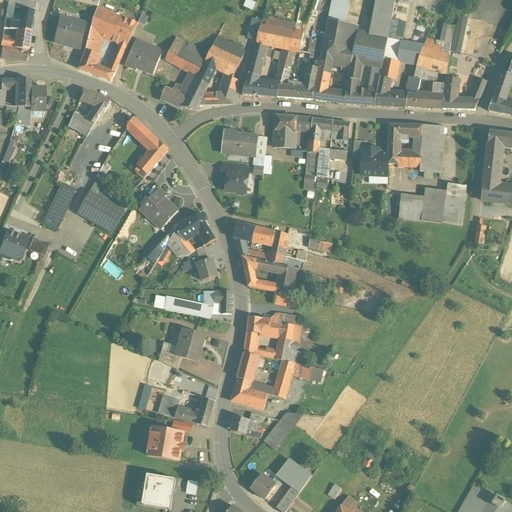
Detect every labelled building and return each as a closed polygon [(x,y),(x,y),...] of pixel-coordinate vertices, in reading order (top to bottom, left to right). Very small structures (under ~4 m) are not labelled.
[(36,3),(21,0),(8,0),(7,7),(12,8),(21,10),(35,12),(36,3)] [(255,1),(251,0),(246,0),(244,7),(252,10),(255,1)] [(331,0),(330,6),(328,21),(341,24),(345,0),(331,0)] [(376,0),(369,36),(388,40),(391,22),(395,0),(376,0)] [(318,19),(328,21),(330,6),(320,5),(318,19)] [(122,46),(127,47),(137,24),(98,8),(95,18),(93,22),(94,22),(91,33),(90,34),(103,38),(122,46)] [(35,12),(21,10),(17,31),(31,33),(33,19),(35,12)] [(143,12),(139,24),(145,26),(149,15),(143,12)] [(95,18),(88,16),(86,24),(87,24),(85,32),(91,33),(94,22),(93,22),(95,18)] [(294,31),(296,23),(263,16),(261,27),(294,34),(294,31)] [(468,18),(459,16),(451,52),(460,54),(468,18)] [(86,24),(60,17),(54,43),(80,49),(85,32),(87,24),(86,24)] [(320,65),(319,66),(331,65),(350,69),(351,63),(353,50),(354,50),(357,34),(358,27),(341,24),(328,21),(326,28),(325,36),(321,57),(320,65)] [(296,23),(294,31),(325,36),(326,28),(296,22),(296,23)] [(404,24),(391,22),(388,40),(401,42),(404,24)] [(454,28),(442,25),(439,42),(451,45),(454,28)] [(226,26),(220,36),(227,40),(232,30),(226,26)] [(258,38),(256,44),(267,46),(284,50),(289,51),(290,51),(294,34),(261,27),(258,38)] [(31,33),(17,31),(16,41),(2,38),(0,47),(28,52),(31,33)] [(294,31),(294,34),(290,51),(295,52),(311,55),(321,57),(325,36),(294,31)] [(103,38),(90,34),(87,48),(86,50),(87,51),(97,55),(103,38)] [(369,36),(357,34),(354,50),(353,50),(351,63),(360,65),(373,68),(368,89),(378,90),(382,70),(383,62),(388,40),(369,36)] [(248,48),(255,50),(256,44),(258,38),(251,36),(248,48)] [(212,48),(223,53),(229,42),(218,37),(212,48)] [(439,42),(427,39),(424,47),(423,49),(449,57),(451,47),(451,45),(439,42)] [(175,40),(173,44),(206,61),(209,55),(194,47),(193,50),(175,40)] [(401,42),(388,40),(383,62),(399,65),(417,67),(423,49),(424,47),(401,42)] [(162,52),(136,41),(126,67),(137,71),(138,69),(153,75),(162,52)] [(229,42),(223,53),(228,55),(234,45),(229,42)] [(190,72),(198,77),(205,63),(206,61),(173,44),(166,60),(190,72)] [(267,46),(256,44),(255,50),(248,75),(257,77),(261,64),(263,63),(267,46)] [(245,52),(234,45),(228,55),(241,61),(245,52)] [(127,47),(122,46),(118,57),(121,58),(122,59),(127,47)] [(206,61),(205,63),(215,68),(226,73),(234,77),(241,61),(228,55),(223,53),(212,48),(209,55),(206,61)] [(28,52),(2,49),(1,58),(26,61),(28,52)] [(449,57),(423,49),(417,67),(429,71),(447,75),(448,67),(449,58),(449,57)] [(274,86),(273,85),(271,87),(270,99),(277,99),(277,98),(280,86),(285,64),(286,64),(289,51),(284,50),(274,86)] [(97,55),(87,51),(79,70),(99,77),(102,70),(95,67),(99,56),(97,55)] [(285,64),(280,86),(277,98),(286,99),(286,87),(295,52),(290,51),(289,51),(286,64),(285,64)] [(321,57),(311,55),(308,71),(317,73),(319,64),(320,65),(321,57)] [(121,58),(118,57),(111,73),(102,70),(99,77),(111,82),(121,58)] [(449,58),(448,67),(457,67),(458,59),(449,58)] [(399,65),(383,62),(382,70),(378,90),(376,97),(384,98),(385,94),(386,94),(389,81),(395,81),(399,65)] [(198,77),(196,81),(206,85),(215,68),(205,63),(198,77)] [(360,65),(351,63),(350,69),(349,73),(348,81),(358,82),(360,65)] [(331,65),(319,66),(318,74),(329,73),(331,65)] [(429,71),(417,67),(413,79),(421,80),(421,78),(427,80),(429,71)] [(304,90),(294,89),(286,87),(286,99),(312,101),(317,73),(308,71),(304,90)] [(180,93),(165,88),(160,101),(181,110),(182,108),(196,81),(198,77),(190,72),(180,93)] [(234,77),(226,73),(220,96),(202,96),(201,99),(202,99),(199,106),(232,105),(238,83),(232,80),(234,77)] [(337,96),(325,94),(329,73),(318,74),(313,101),(336,104),(337,96)] [(503,73),(498,88),(497,88),(488,112),(511,116),(511,105),(505,104),(504,101),(511,78),(511,76),(509,75),(503,73)] [(264,84),(255,83),(257,77),(248,75),(243,96),(270,99),(271,87),(264,84)] [(456,80),(446,78),(446,85),(442,110),(467,111),(469,102),(456,101),(459,80),(456,80)] [(413,79),(409,79),(405,96),(408,96),(417,97),(418,94),(421,80),(413,79)] [(478,80),(471,99),(469,102),(467,111),(474,111),(487,84),(478,80)] [(9,90),(9,81),(1,81),(1,93),(3,94),(4,90),(9,90)] [(31,81),(17,81),(9,81),(9,90),(17,89),(17,108),(30,110),(30,89),(31,81)] [(206,85),(196,81),(182,108),(196,111),(199,106),(202,99),(201,99),(202,96),(207,85),(206,85)] [(368,94),(357,93),(358,82),(348,81),(347,81),(346,95),(345,106),(366,107),(368,94)] [(434,84),(433,96),(431,110),(442,110),(446,85),(434,84)] [(45,90),(30,89),(30,110),(30,113),(44,113),(45,90)] [(378,90),(368,89),(368,94),(366,107),(374,108),(374,107),(376,97),(378,90)] [(92,93),(84,91),(81,99),(88,102),(92,93)] [(110,100),(92,93),(88,102),(95,105),(94,107),(96,108),(87,121),(93,126),(104,110),(110,100)] [(346,95),(340,94),(337,96),(336,104),(345,106),(346,95)] [(386,94),(385,94),(384,98),(376,97),(374,107),(406,109),(406,108),(408,96),(405,96),(386,94)] [(417,97),(408,96),(406,108),(431,110),(433,96),(418,94),(417,97)] [(30,110),(17,108),(17,120),(14,124),(19,124),(30,125),(30,120),(30,113),(30,110)] [(87,121),(73,115),(68,127),(86,137),(88,134),(93,126),(87,121)] [(297,119),(277,117),(274,149),(293,150),(295,129),(297,119)] [(127,129),(135,137),(143,127),(134,119),(127,128),(127,129)] [(312,120),(297,119),(295,129),(311,130),(312,120)] [(333,122),(312,120),(311,130),(310,142),(319,143),(320,134),(326,134),(326,132),(332,132),(333,122)] [(348,142),(350,124),(333,122),(332,132),(339,133),(338,141),(348,142)] [(409,126),(389,126),(388,153),(388,154),(399,155),(399,151),(400,136),(408,137),(409,126)] [(434,127),(409,126),(408,137),(414,137),(413,152),(431,152),(434,127)] [(143,127),(135,137),(151,152),(139,167),(148,175),(168,151),(143,127)] [(434,127),(431,152),(442,153),(443,127),(434,127)] [(258,137),(236,134),(236,133),(225,132),(223,144),(225,144),(223,155),(255,159),(256,159),(257,146),(258,138),(258,137)] [(500,135),(489,134),(486,165),(501,167),(503,147),(511,147),(511,136),(505,135),(505,133),(500,133),(500,135)] [(267,139),(258,138),(257,146),(266,147),(267,139)] [(15,143),(11,141),(3,162),(8,164),(16,149),(12,148),(15,143)] [(309,153),(318,154),(319,143),(310,142),(309,153)] [(364,143),(355,142),(353,160),(362,161),(362,149),(364,149),(364,143)] [(266,147),(257,146),(256,159),(265,160),(266,147)] [(364,149),(362,149),(362,161),(361,176),(387,177),(388,165),(388,154),(388,153),(374,153),(374,150),(364,149)] [(330,151),(319,150),(319,154),(318,162),(328,163),(329,163),(330,151)] [(344,150),(341,150),(341,152),(330,151),(329,163),(344,164),(345,153),(344,153),(344,150)] [(413,152),(399,151),(399,155),(388,154),(388,165),(399,166),(399,168),(420,169),(420,173),(429,173),(429,164),(431,152),(413,152)] [(399,166),(388,165),(387,177),(387,181),(440,184),(442,153),(431,152),(429,164),(429,173),(420,173),(420,169),(399,168),(399,166)] [(318,154),(309,153),(309,155),(310,155),(309,165),(318,166),(318,162),(319,154),(318,154)] [(256,159),(255,159),(254,166),(264,167),(265,160),(256,159)] [(328,163),(318,162),(318,166),(317,173),(326,174),(328,163)] [(239,167),(222,165),(221,173),(228,174),(238,175),(239,169),(239,167)] [(498,187),(501,167),(486,165),(483,186),(498,187)] [(148,175),(139,167),(135,172),(144,180),(148,175)] [(239,169),(238,175),(228,174),(225,192),(236,193),(238,195),(242,196),(244,194),(245,194),(248,170),(239,169)] [(65,176),(64,179),(71,182),(74,176),(67,172),(65,176)] [(63,175),(57,173),(55,179),(56,179),(54,184),(58,185),(59,181),(60,181),(63,175)] [(311,204),(314,175),(308,174),(305,204),(310,204),(311,204)] [(71,182),(64,179),(61,186),(67,189),(71,182)] [(75,193),(61,186),(41,225),(55,232),(75,193)] [(511,189),(498,187),(483,186),(482,202),(511,206),(511,189)] [(465,227),(468,190),(448,188),(448,194),(427,193),(427,198),(402,197),(401,223),(465,227)] [(178,212),(164,200),(166,197),(158,191),(139,211),(161,231),(178,212)] [(340,192),(332,191),(331,205),(339,206),(340,192)] [(125,213),(91,193),(78,215),(112,235),(125,213)] [(215,241),(200,215),(183,225),(190,236),(199,231),(208,246),(215,241)] [(491,236),(485,236),(486,228),(485,228),(486,217),(480,216),(477,246),(478,246),(477,251),(489,253),(491,236)] [(256,228),(237,224),(234,239),(236,239),(245,241),(252,242),(256,228)] [(183,225),(178,228),(175,233),(183,241),(184,240),(190,236),(183,225)] [(275,233),(256,228),(252,242),(272,246),(275,233)] [(28,241),(7,233),(0,252),(0,254),(16,261),(20,260),(22,256),(20,252),(21,250),(24,249),(28,241)] [(183,241),(175,233),(171,239),(168,245),(175,255),(178,259),(189,257),(188,257),(194,253),(184,240),(183,241)] [(288,236),(275,233),(272,246),(271,253),(284,257),(286,250),(288,236)] [(164,234),(153,247),(162,254),(168,245),(171,239),(164,234)] [(49,246),(33,239),(29,250),(30,253),(44,258),(49,246)] [(245,241),(236,239),(240,257),(242,257),(269,264),(270,257),(248,252),(247,249),(245,241)] [(331,245),(310,241),(308,248),(329,253),(331,245)] [(175,255),(168,245),(162,254),(159,260),(169,266),(175,255)] [(162,254),(153,247),(149,251),(159,260),(162,254)] [(203,248),(194,253),(188,257),(189,257),(190,266),(197,264),(207,262),(203,248)] [(298,252),(296,260),(306,261),(308,253),(298,252)] [(284,257),(271,253),(270,257),(269,264),(282,266),(283,266),(284,258),(284,257)] [(269,264),(242,257),(245,271),(253,272),(254,270),(268,273),(280,275),(282,266),(269,264)] [(303,263),(284,258),(283,266),(295,270),(301,272),(303,263)] [(207,262),(197,264),(202,279),(203,282),(218,278),(213,260),(207,262)] [(117,277),(121,271),(106,261),(102,267),(117,277)] [(340,267),(334,265),(332,271),(338,273),(339,272),(343,273),(344,269),(340,268),(340,267)] [(280,275),(278,287),(276,294),(290,297),(292,287),(295,270),(283,266),(282,266),(280,275)] [(301,272),(295,270),(292,287),(299,288),(303,272),(301,272)] [(253,272),(245,271),(249,289),(265,292),(267,284),(257,283),(257,281),(255,281),(253,272)] [(265,292),(276,294),(278,287),(267,284),(265,292)] [(294,309),(299,288),(292,287),(290,297),(288,308),(294,309)] [(215,304),(215,294),(207,294),(207,296),(203,296),(203,304),(215,304)] [(232,294),(215,294),(215,304),(222,304),(222,315),(231,315),(232,294)] [(290,297),(276,294),(274,305),(288,308),(290,297)] [(231,325),(231,315),(222,315),(222,304),(215,304),(203,304),(162,295),(159,309),(196,317),(199,305),(212,308),(210,320),(231,325)] [(212,308),(199,305),(196,317),(210,320),(212,308)] [(285,317),(276,316),(271,321),(270,337),(282,338),(284,325),(285,317)] [(299,318),(285,317),(284,325),(298,327),(299,318)] [(271,321),(249,319),(247,334),(257,335),(270,337),(271,321)] [(298,327),(284,325),(282,338),(279,353),(278,361),(283,362),(287,363),(295,364),(301,328),(298,327)] [(205,337),(182,331),(177,348),(175,356),(174,357),(182,359),(198,364),(205,337)] [(257,335),(247,334),(244,354),(258,357),(268,359),(278,361),(279,353),(269,351),(269,355),(257,353),(257,351),(255,351),(257,335)] [(164,344),(162,353),(175,356),(177,348),(164,344)] [(332,359),(321,352),(317,358),(323,362),(325,360),(330,363),(332,359)] [(178,371),(182,359),(174,357),(175,356),(162,353),(159,362),(178,371)] [(255,369),(258,357),(244,354),(241,365),(255,369)] [(287,363),(283,362),(281,369),(275,389),(273,398),(284,401),(292,376),(297,377),(301,366),(295,364),(287,363)] [(255,369),(241,365),(236,386),(249,390),(251,383),(255,369)] [(306,367),(301,366),(297,377),(302,378),(306,367)] [(328,372),(306,367),(302,378),(326,384),(328,372)] [(251,383),(249,390),(262,394),(264,386),(251,383)] [(145,411),(151,388),(146,386),(139,409),(145,411)] [(249,390),(236,386),(231,402),(264,411),(268,396),(262,394),(249,390)] [(275,389),(264,386),(262,394),(268,396),(273,398),(275,389)] [(167,398),(162,415),(175,419),(178,409),(180,402),(167,398)] [(216,403),(205,400),(201,414),(196,415),(185,411),(182,421),(207,428),(216,403)] [(185,411),(178,409),(175,419),(182,421),(185,411)] [(247,413),(245,420),(250,422),(255,423),(261,425),(263,417),(247,413)] [(287,414),(264,442),(275,452),(304,416),(287,414)] [(245,420),(235,418),(231,432),(247,436),(249,427),(250,422),(245,420)] [(192,426),(174,423),(173,430),(191,433),(192,426)] [(254,429),(249,427),(247,436),(261,440),(263,431),(254,429)] [(183,435),(152,430),(147,457),(179,462),(181,451),(182,452),(184,450),(184,447),(183,446),(182,445),(183,435)] [(373,448),(362,468),(368,471),(372,463),(375,465),(382,453),(373,448)] [(311,478),(290,461),(277,476),(282,480),(292,488),(295,490),(300,494),(311,478)] [(170,511),(176,481),(149,476),(148,482),(144,481),(141,500),(145,501),(144,508),(170,511)] [(272,483),(264,477),(260,483),(259,482),(253,492),(266,501),(277,486),(272,483)] [(186,494),(196,496),(198,483),(188,482),(186,494)] [(459,511),(511,511),(511,506),(476,482),(459,511)] [(341,489),(335,485),(328,496),(335,500),(341,489)] [(286,511),(300,494),(292,488),(277,509),(280,511),(286,511)] [(347,497),(341,506),(349,511),(360,511),(357,509),(360,505),(347,497)]
